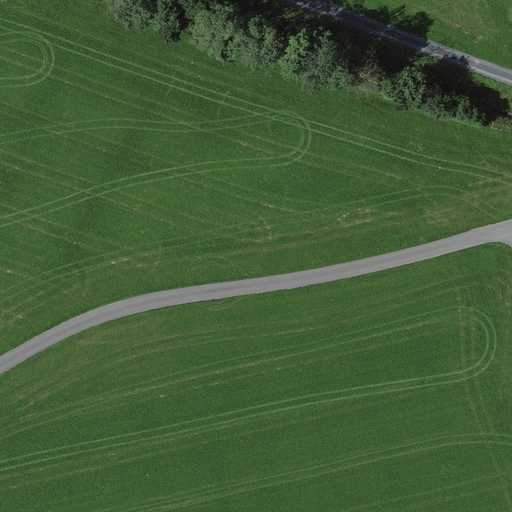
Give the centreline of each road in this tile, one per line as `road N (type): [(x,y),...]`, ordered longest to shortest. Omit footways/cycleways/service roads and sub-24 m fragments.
road 1 (track): [(511,230),(305,281),(115,311),(0,369)]
road 2 (track): [(291,0),(511,80)]
